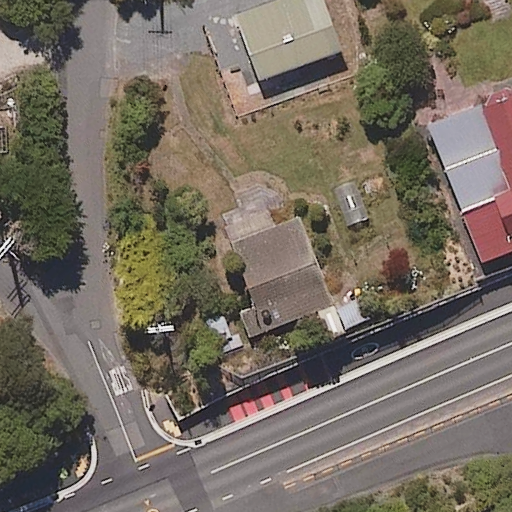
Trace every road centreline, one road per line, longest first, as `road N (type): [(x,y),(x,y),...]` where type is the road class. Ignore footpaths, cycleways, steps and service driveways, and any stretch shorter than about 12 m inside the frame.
road 1 (secondary): [(511,342),(149,497)]
road 2 (residential): [(88,341),(84,0)]
road 3 (residential): [(149,497),(88,341)]
